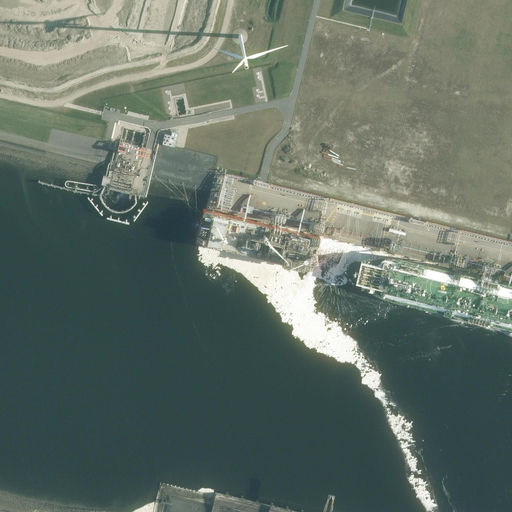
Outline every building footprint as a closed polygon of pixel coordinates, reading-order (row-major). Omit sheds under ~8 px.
[(174,146),(177,133),(171,131),(170,135),(165,133),(162,143),(174,146)] [(137,150),(133,149),(132,153),(139,154),(141,145),(139,144),(137,150)] [(235,186),(233,191),(246,194),(247,189),(235,186)] [(263,220),(270,221),(272,209),(265,208),(263,220)] [(399,248),(400,243),(389,240),(388,245),(399,248)] [(221,511),(223,506),(219,505),(219,502),(222,503),(222,502),(216,501),(215,507),(214,507),(213,510),(209,509),(208,511),(221,511)] [(224,511),(239,511),(239,505),(236,505),(236,503),(225,503),(224,511)]
